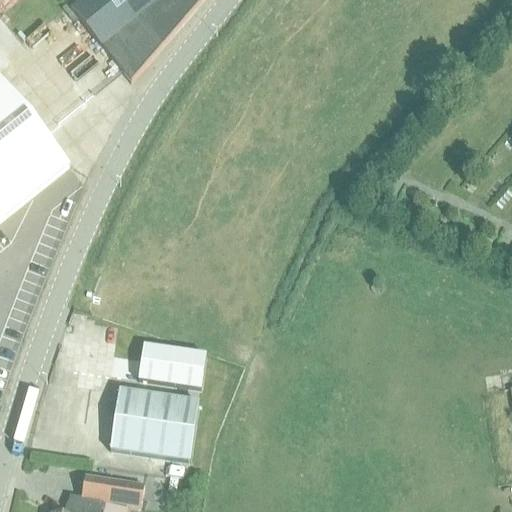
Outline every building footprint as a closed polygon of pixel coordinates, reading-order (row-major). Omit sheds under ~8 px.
[(0,0),(0,10),(13,0),(0,0)] [(88,0),(71,15),(130,86),(204,0),(88,0)] [(0,224),(69,169),(0,83),(0,224)] [(200,394),(205,360),(143,350),(142,363),(138,384),(200,394)] [(110,454),(189,466),(198,407),(119,395),(110,454)] [(101,511),(103,506),(141,511),(144,490),(85,480),(81,502),(70,500),(67,511),(101,511)]
